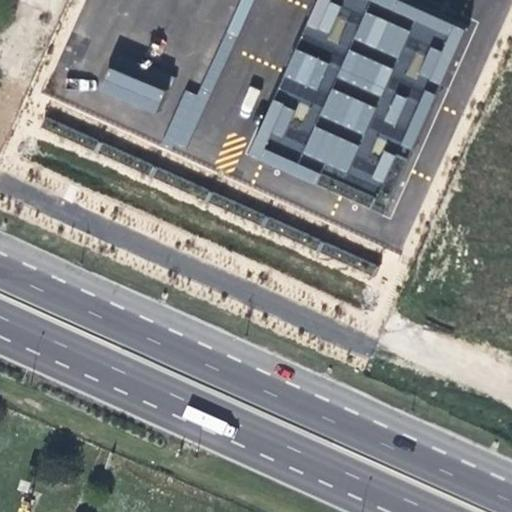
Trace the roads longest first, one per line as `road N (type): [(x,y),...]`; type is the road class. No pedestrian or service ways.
road 1 (primary): [(511,503),(0,273)]
road 2 (primary): [(0,324),(413,511)]
